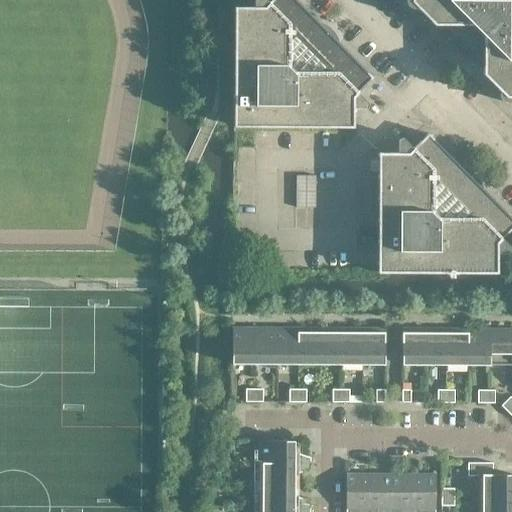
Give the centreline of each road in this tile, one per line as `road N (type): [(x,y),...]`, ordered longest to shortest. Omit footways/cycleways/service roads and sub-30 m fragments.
road 1 (unclassified): [(511,154),(357,0)]
road 2 (residential): [(328,434),(501,436),(511,447)]
